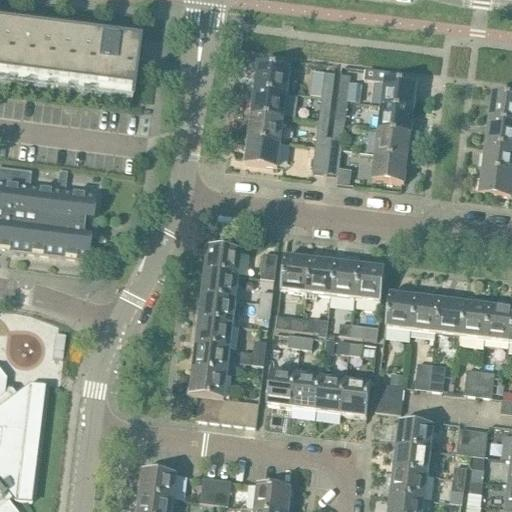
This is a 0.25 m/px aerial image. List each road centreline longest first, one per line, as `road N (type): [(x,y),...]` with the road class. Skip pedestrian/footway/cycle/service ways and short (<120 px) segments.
road 1 (residential): [(511,244),(178,200)]
road 2 (residential): [(347,511),(347,479),(334,461),(89,431)]
road 3 (residential): [(178,200),(204,0)]
road 4 (residential): [(115,329),(178,200)]
road 5 (residential): [(115,329),(0,290)]
